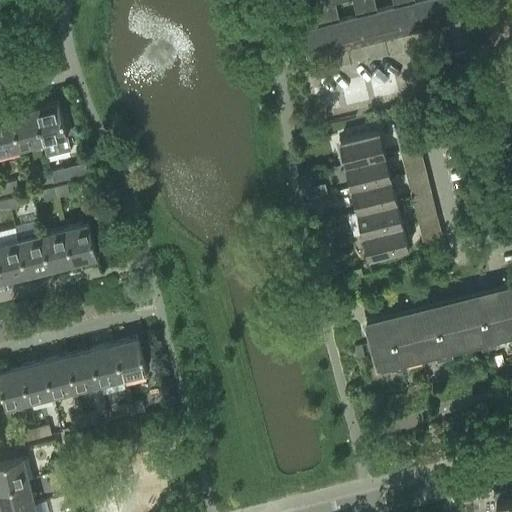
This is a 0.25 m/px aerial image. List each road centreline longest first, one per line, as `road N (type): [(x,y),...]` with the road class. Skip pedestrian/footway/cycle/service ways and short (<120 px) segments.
road 1 (residential): [(330,511),(511,467)]
road 2 (residential): [(425,131),(458,251),(511,239)]
